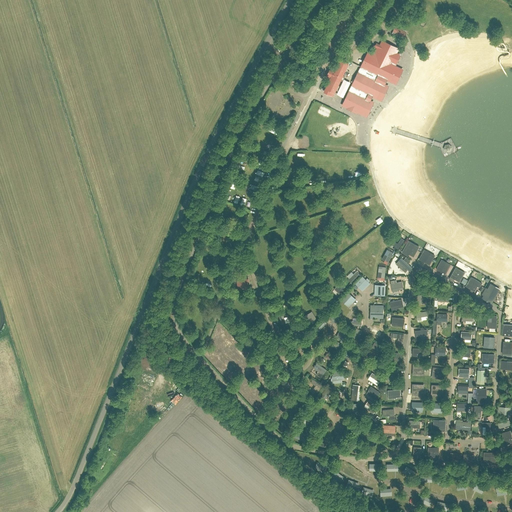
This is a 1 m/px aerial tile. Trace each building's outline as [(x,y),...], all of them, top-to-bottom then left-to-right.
[(399,25),(397,24),(395,27),(396,27),(394,30),(393,30),(392,33),(401,38),(403,35),(402,35),(404,32),(405,32),(406,29),(399,25)] [(343,105),(362,114),(369,100),(366,99),(369,94),(377,98),(383,84),(381,83),(383,78),(391,81),(398,67),(390,64),(395,53),(381,46),(379,50),(377,49),(374,56),(368,53),(343,105)] [(333,94),(348,63),(347,63),(341,60),(337,69),(334,68),(329,79),(331,80),(325,92),(331,95),(331,93),(333,94)] [(345,98),(351,82),(344,79),(338,95),(345,98)] [(407,136),(408,132),(392,127),(391,132),(400,135),(401,134),(407,136)] [(306,146),(308,146),(308,142),(306,142),(305,138),(299,138),(300,150),(306,150),(306,146)] [(374,219),(378,225),(382,223),(379,216),(374,219)] [(369,223),(364,227),(369,234),(374,230),(369,223)] [(359,241),(363,238),(358,232),(354,235),(359,241)] [(347,241),(352,247),(356,243),(352,237),(347,241)] [(395,246),(398,248),(404,240),(401,238),(395,246)] [(364,249),(369,244),(365,240),(360,245),(364,249)] [(403,253),(405,254),(406,252),(413,256),(419,247),(409,241),(403,253)] [(351,251),(355,257),(359,254),(355,249),(351,251)] [(419,259),(429,265),(435,255),(424,249),(419,259)] [(385,260),(388,262),(393,253),(390,251),(385,260)] [(347,264),(351,260),(347,255),(342,258),(347,264)] [(436,268),(445,273),(450,264),(441,259),(436,268)] [(402,269),(401,270),(407,275),(412,270),(400,260),(396,264),(402,269)] [(449,279),(451,280),(452,278),(459,282),(464,272),(456,267),(449,279)] [(359,273),(357,270),(348,280),(350,282),(359,273)] [(355,284),(361,289),(367,284),(364,281),(366,279),(363,276),(355,284)] [(465,286),(474,291),(478,285),(474,282),(475,279),(471,277),(465,286)] [(240,282),(238,287),(238,290),(249,289),(249,286),(246,282),(246,279),(240,279),(240,282)] [(390,281),(392,288),(399,287),(399,289),(403,288),(403,286),(402,281),(396,283),(395,280),(390,281)] [(500,289),(490,283),(487,288),(486,287),(481,294),(483,295),(482,298),(491,304),(500,289)] [(337,292),(340,294),(346,288),(343,285),(337,292)] [(376,295),(384,295),(385,285),(381,285),(381,287),(377,287),(376,295)] [(341,300),(347,306),(353,300),(350,297),(351,295),(349,292),(341,300)] [(415,296),(417,301),(417,303),(421,302),(421,300),(427,298),(426,294),(415,296)] [(324,306),(327,308),(334,301),(331,299),(324,306)] [(403,307),(402,299),(390,301),(392,310),(399,309),(399,308),(403,307)] [(370,305),(370,318),(383,318),(384,305),(370,305)] [(330,312),(332,322),(340,321),(338,313),(335,313),(334,311),(330,312)] [(416,312),(417,317),(417,320),(421,319),(421,317),(428,316),(427,311),(416,312)] [(462,320),(472,321),(472,313),(462,312),(462,320)] [(303,317),(309,325),(315,321),(311,315),(308,317),(307,314),(303,317)] [(488,327),(496,328),(497,316),(492,316),(492,322),(488,321),(488,327)] [(393,322),(400,323),(399,325),(404,326),(404,323),(404,318),(393,317),(393,322)] [(316,327),(319,331),(326,324),(323,320),(316,327)] [(503,335),(511,335),(511,330),(509,330),(510,324),(504,324),(503,335)] [(294,331),(297,338),(304,334),(299,325),(296,327),(297,329),(294,331)] [(352,338),(356,339),(358,335),(359,335),(362,331),(357,328),(352,338)] [(338,338),(341,339),(340,341),(344,343),(350,332),(346,330),(345,332),(342,331),(338,338)] [(415,331),(416,336),(416,338),(420,338),(420,335),(426,334),(426,330),(415,331)] [(461,339),(471,339),(471,331),(461,331),(461,339)] [(306,339),(309,342),(313,337),(316,339),(318,337),(313,332),(306,339)] [(333,344),(342,349),(344,346),(335,340),(333,344)] [(346,349),(349,351),(352,344),(355,346),(356,344),(350,341),(346,349)] [(502,353),(507,354),(507,348),(511,348),(511,342),(503,341),(502,353)] [(374,342),(369,352),(377,357),(379,355),(383,357),(384,354),(381,352),(383,348),(374,342)] [(301,350),(304,347),(301,344),(293,352),(299,358),(304,353),(301,350)] [(439,357),(439,355),(445,355),(445,348),(435,348),(435,355),(431,355),(431,364),(435,364),(435,357),(439,357)] [(470,349),(460,348),(459,356),(470,357),(470,349)] [(325,357),(331,360),(330,362),(333,363),(336,359),(327,354),(325,357)] [(482,354),(482,362),(494,363),(494,358),(486,358),(486,354),(482,354)] [(511,361),(501,360),(500,369),(504,369),(504,365),(511,365),(511,361)] [(370,366),(374,370),(376,367),(380,369),(381,367),(373,361),(371,363),(371,364),(370,366)] [(316,366),(323,371),(325,369),(318,363),(316,366)] [(459,376),(469,377),(469,369),(459,368),(459,376)] [(264,369),(261,372),(267,380),(270,378),(264,369)] [(386,373),(388,378),(394,376),(395,378),(399,377),(398,375),(397,370),(386,373)] [(344,371),(333,372),(334,380),(345,378),(344,371)] [(370,375),(379,382),(381,379),(372,372),(370,375)] [(313,379),(311,382),(320,388),(322,385),(313,379)] [(248,395),(255,387),(252,384),(245,393),(248,395)] [(369,390),(377,395),(379,392),(371,386),(369,390)] [(458,394),(468,394),(468,386),(458,386),(458,394)] [(321,396),(325,398),(330,389),(327,387),(321,396)] [(477,401),(486,401),(486,396),(484,396),(484,389),(477,389),(477,401)] [(366,403),(370,406),(370,407),(369,407),(367,409),(373,413),(378,407),(369,400),(366,403)] [(412,401),(412,410),(421,411),(422,401),(412,401)] [(346,402),(344,412),(356,414),(358,404),(346,402)] [(432,402),(432,411),(442,411),(442,402),(432,402)] [(468,403),(457,403),(456,410),(467,411),(467,420),(470,420),(471,404),(468,404),(468,403)] [(301,408),(298,406),(292,416),(295,418),(301,408)] [(498,423),(499,427),(511,423),(511,418),(510,420),(511,407),(499,406),(498,413),(507,414),(506,421),(498,423)] [(301,423),(304,425),(309,415),(307,413),(301,423)] [(368,419),(376,425),(378,422),(370,416),(368,419)] [(433,427),(444,428),(445,420),(434,419),(433,427)] [(321,429),(324,431),(329,421),(326,420),(321,429)] [(410,420),(409,427),(420,428),(421,421),(410,420)] [(287,430),(279,422),(276,425),(284,433),(287,430)] [(482,435),(490,435),(490,423),(482,423),(482,435)] [(505,445),(511,442),(511,437),(510,430),(501,432),(505,445)] [(307,438),(296,433),(294,437),(305,442),(307,438)] [(344,436),(341,434),(336,444),(339,446),(344,436)] [(413,457),(421,458),(421,448),(418,447),(417,454),(413,453),(413,457)] [(428,461),(438,462),(438,448),(429,448),(428,461)] [(496,457),(484,457),(483,467),(496,467),(496,457)] [(406,466),(404,469),(413,475),(415,472),(406,466)] [(333,473),(331,475),(340,482),(342,479),(333,473)] [(439,477),(438,480),(448,485),(450,482),(439,477)]
